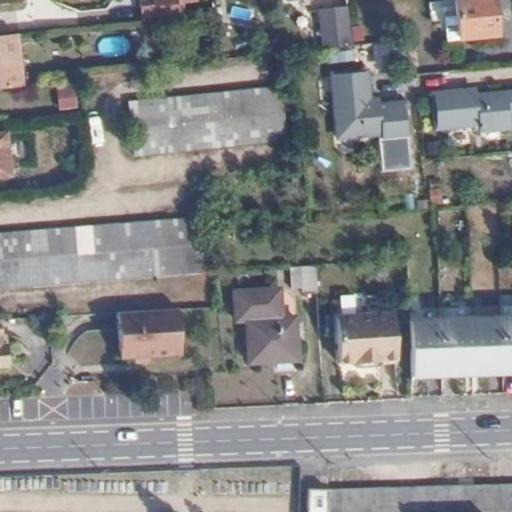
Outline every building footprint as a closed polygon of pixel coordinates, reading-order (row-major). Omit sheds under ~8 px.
[(147,0),(145,0),(147,20),(189,15),(188,3),(200,2),(199,0),(147,0)] [(494,33),(490,0),(453,0),(455,17),(444,18),(446,37),(494,33)] [(319,8),(322,47),(351,45),(348,5),(319,8)] [(18,33),(0,33),(0,88),(20,87),(18,33)] [(364,108),(361,72),(333,74),(338,132),(376,130),(376,136),(406,134),(404,105),(364,108)] [(283,139),(279,85),(129,99),(134,152),(283,139)] [(73,86),(53,88),(56,109),(76,107),(73,86)] [(511,124),(511,94),(465,99),(465,96),(435,99),(437,126),(477,123),(477,128),(511,124)] [(0,287),(198,270),(193,216),(0,232),(0,287)] [(316,265),(289,266),(291,287),(301,286),(302,293),(317,292),(316,265)] [(264,299),(264,290),(234,291),(235,320),(245,320),(247,362),(295,361),(294,319),(280,319),(279,298),(264,299)] [(279,290),(264,290),(264,299),(279,298),(279,290)] [(176,308),(116,312),(119,358),(179,355),(176,308)] [(396,360),(393,312),(337,316),(340,364),(353,363),(356,368),(368,368),(372,361),(396,360)] [(511,318),(422,323),(422,377),(511,373),(511,318)] [(491,511),(511,511),(511,484),(329,489),(328,511),(491,511)] [(328,511),(329,489),(308,490),(306,511),(328,511)]
